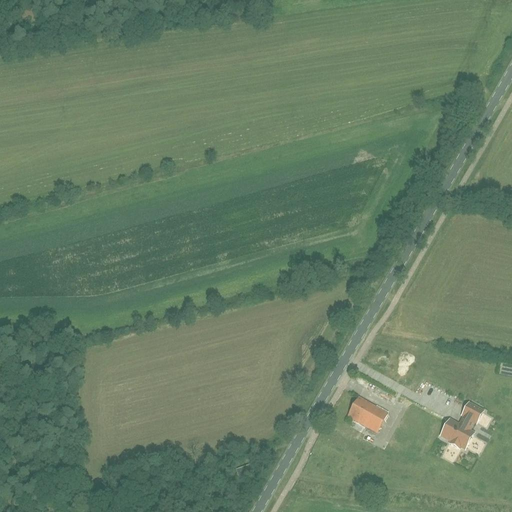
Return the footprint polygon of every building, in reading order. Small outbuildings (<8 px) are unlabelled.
[(365,388),(394,401),(402,382),(373,369),(365,388)] [(348,418),(377,434),(388,415),(359,399),(348,418)] [(401,404),(387,438),(406,446),(420,412),(401,404)] [(450,422),(441,437),(451,443),(450,445),(459,450),(460,448),(465,451),(474,435),(469,432),(474,424),(476,425),(483,413),(469,405),(462,417),(464,418),(459,427),(450,422)] [(349,475),(386,496),(405,462),(368,442),(349,475)]
